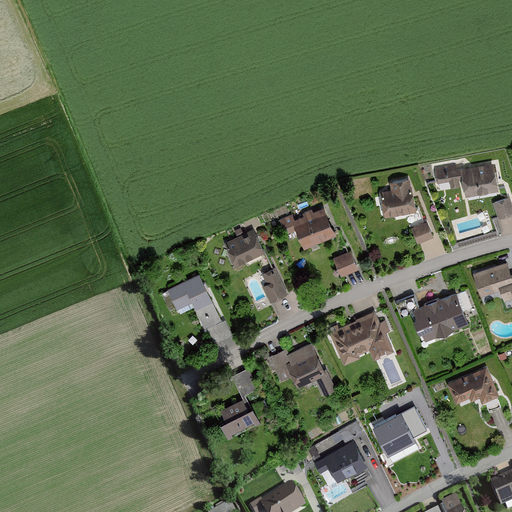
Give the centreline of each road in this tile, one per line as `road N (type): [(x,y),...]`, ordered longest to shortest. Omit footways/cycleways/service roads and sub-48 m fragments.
road 1 (track): [(21,0),(150,335),(172,374),(184,377)]
road 2 (residential): [(184,377),(381,283),(511,240)]
road 3 (residential): [(392,511),(511,452)]
